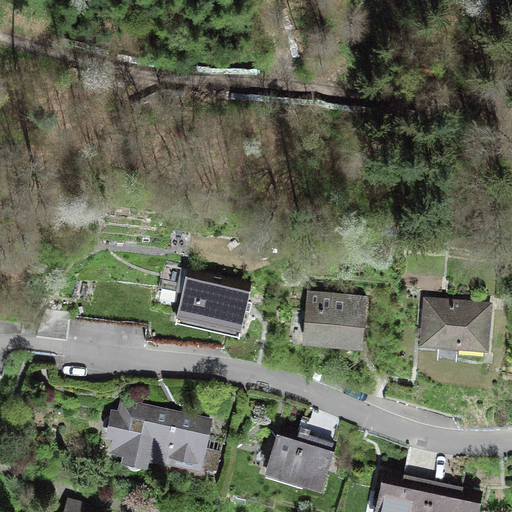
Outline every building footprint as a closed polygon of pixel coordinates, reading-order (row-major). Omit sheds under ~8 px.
[(247,286),(185,272),(175,318),(237,332),(247,286)] [(362,346),(366,294),(307,290),(303,342),(362,346)] [(487,348),(491,300),(423,296),(419,343),(487,348)] [(83,320),(103,322),(104,307),(84,306),(83,320)] [(103,322),(122,322),(123,308),(104,307),(103,322)] [(122,322),(139,323),(139,308),(123,308),(122,322)] [(139,323),(139,326),(148,327),(148,323),(149,309),(139,308),(139,323)] [(148,342),(171,342),(171,323),(148,323),(148,327),(148,342)] [(199,474),(210,416),(119,399),(117,409),(110,408),(102,448),(121,452),(120,459),(199,474)] [(320,491),(334,449),(278,430),(264,472),(320,491)] [(426,511),(432,487),(382,476),(374,511),(426,511)] [(432,487),(426,511),(479,511),(483,497),(432,487)] [(96,511),(98,506),(67,497),(62,511),(23,511),(22,511),(96,511)]
